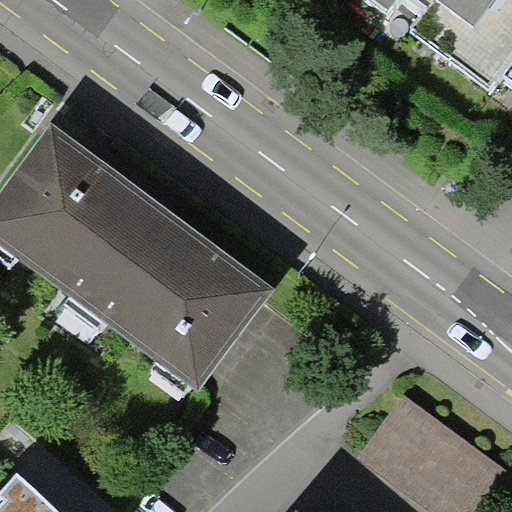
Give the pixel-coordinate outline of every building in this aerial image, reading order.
[(511,0),(364,0),(381,13),(390,0),(413,0),(422,6),(404,31),(484,91),(499,72),(511,82),(511,0)] [(0,238),(201,382),(275,278),(51,118),(0,188),(0,238)] [(511,511),(511,479),(406,402),(365,458),(438,511),(511,511)] [(131,511),(35,428),(16,449),(88,511),(131,511)] [(0,511),(38,511),(17,492),(0,509),(0,511)]
